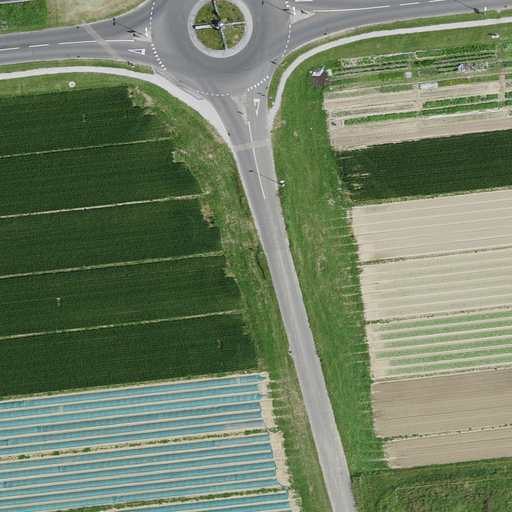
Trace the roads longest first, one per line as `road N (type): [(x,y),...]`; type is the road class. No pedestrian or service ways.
road 1 (unclassified): [(233,83),(346,511)]
road 2 (residential): [(438,0),(275,16)]
road 3 (tertiary): [(163,35),(0,50)]
